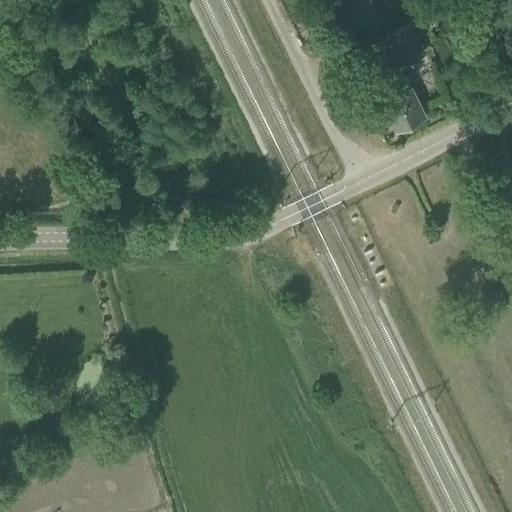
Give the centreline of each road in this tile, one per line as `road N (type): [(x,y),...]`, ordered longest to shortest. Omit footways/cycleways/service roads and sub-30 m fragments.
road 1 (tertiary): [(0,239),(247,234),(511,110)]
road 2 (unknown): [(361,181),(270,0)]
